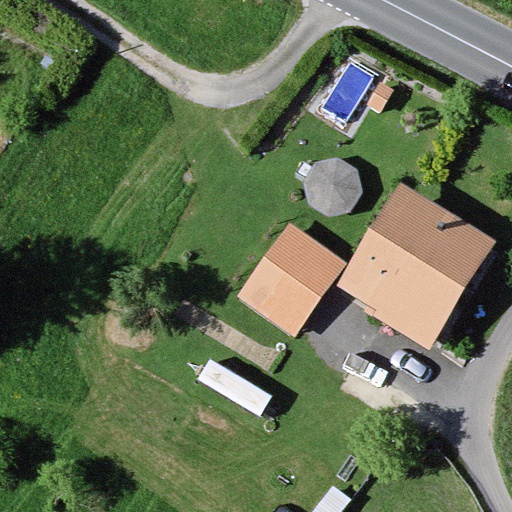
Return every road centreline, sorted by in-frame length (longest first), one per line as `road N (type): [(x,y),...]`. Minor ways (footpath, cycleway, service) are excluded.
road 1 (unknown): [(57,0),(179,85),(230,95),(281,71),(341,0)]
road 2 (residential): [(503,511),(473,428),(486,374),(511,327)]
road 3 (secondary): [(511,66),(382,0)]
